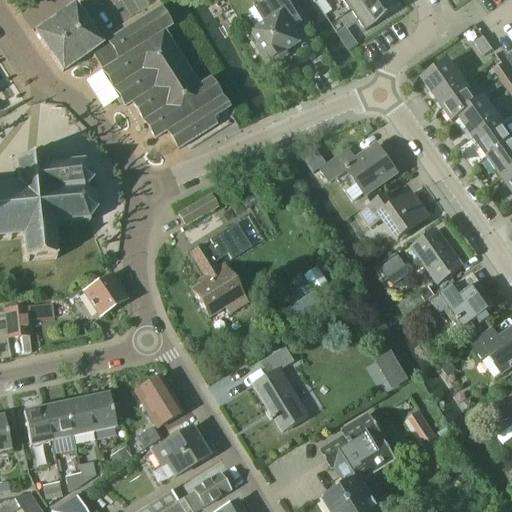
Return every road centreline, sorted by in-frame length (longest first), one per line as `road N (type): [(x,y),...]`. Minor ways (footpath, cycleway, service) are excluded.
road 1 (residential): [(148,190),(377,93)]
road 2 (residential): [(148,190),(42,73),(0,9)]
road 3 (residential): [(377,93),(511,273)]
road 4 (residential): [(266,511),(171,355),(147,340)]
road 5 (residential): [(147,340),(131,227),(148,190)]
road 6 (residential): [(0,381),(118,356),(147,340)]
